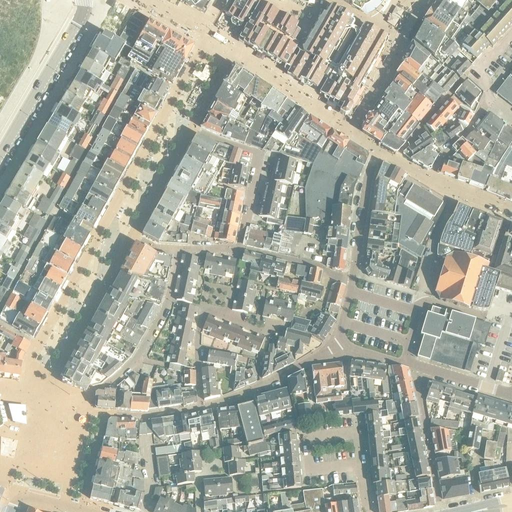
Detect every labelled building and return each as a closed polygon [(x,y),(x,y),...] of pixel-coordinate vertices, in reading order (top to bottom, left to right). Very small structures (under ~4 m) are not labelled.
[(179,0),(180,0),(190,6),(204,14),(212,0),(179,0)] [(230,19),(232,18),(232,19),(233,21),(235,20),(242,24),(253,4),(252,4),(253,2),(255,1),(255,0),(229,0),(227,1),(228,3),(226,4),(226,6),(224,10),(225,14),(229,17),(230,19)] [(341,0),(366,14),(368,14),(370,13),(372,12),(374,11),(376,9),(377,8),(379,6),(380,5),(381,3),(382,1),(382,0),(341,0)] [(431,9),(459,28),(462,30),(467,24),(463,21),(467,16),(443,0),(437,0),(432,9),(431,9)] [(443,0),(467,16),(463,21),(467,24),(466,25),(471,30),(475,33),(490,15),(487,13),(471,0),(443,0)] [(471,0),(487,13),(497,0),(471,0)] [(490,15),(475,33),(489,45),(492,48),(497,42),(496,41),(500,37),(501,37),(509,29),(509,28),(511,23),(511,1),(510,0),(497,0),(487,13),(490,15)] [(248,22),(239,38),(240,41),(280,65),(281,63),(286,66),(286,65),(291,56),(296,48),(295,47),(293,40),(295,40),(300,31),(295,29),(298,24),(259,2),(252,15),(252,17),(251,17),(249,20),(250,22),(248,22)] [(291,56),(286,65),(288,66),(291,67),(287,74),(309,87),(311,87),(312,86),(317,88),(326,73),(323,71),(329,61),(333,60),(335,56),(334,51),(340,42),(344,41),(346,37),(345,33),(348,28),(350,30),(353,25),(351,23),(352,21),(351,20),(352,18),(347,15),(347,13),(345,14),(331,6),(328,11),(327,10),(324,14),(323,13),(320,18),(319,18),(305,42),(302,43),(302,46),(296,58),(293,57),(291,56)] [(454,35),(459,28),(431,9),(422,23),(448,41),(449,40),(449,39),(453,42),(457,37),(454,35)] [(130,45),(144,19),(133,13),(119,39),(130,45)] [(143,68),(147,70),(169,32),(149,21),(150,21),(149,20),(126,58),(135,64),(143,68)] [(442,65),(443,63),(448,58),(441,53),(445,48),(444,45),(448,41),(422,23),(412,41),(433,58),(442,65)] [(360,35),(355,32),(349,42),(350,42),(345,51),(344,50),(338,60),(339,62),(342,64),(340,67),(333,69),(333,70),(334,72),(332,76),(330,75),(319,93),(329,98),(327,101),(337,106),(338,110),(340,111),(339,114),(344,117),(348,116),(352,108),(351,104),(383,48),(382,48),(385,44),(388,40),(387,38),(371,29),(370,27),(368,27),(364,24),(359,31),(361,32),(360,35)] [(489,45),(475,33),(471,30),(465,36),(482,51),(484,49),(485,49),(489,45)] [(147,70),(160,77),(182,40),(169,32),(147,70)] [(92,50),(110,60),(113,62),(123,45),(105,34),(102,38),(100,37),(92,50)] [(480,53),(482,51),(465,36),(459,43),(477,59),(481,54),(480,53)] [(441,53),(448,58),(456,49),(458,47),(453,42),(449,39),(449,40),(448,41),(444,45),(445,48),(441,53)] [(193,46),(182,40),(160,77),(172,84),(193,46)] [(401,61),(403,63),(423,78),(424,76),(429,80),(429,79),(434,73),(440,66),(411,43),(409,46),(401,61)] [(460,78),(470,66),(462,58),(458,63),(457,61),(454,64),(448,59),(451,56),(454,59),(460,53),(456,49),(448,58),(443,63),(460,78)] [(87,61),(86,61),(104,71),(110,60),(92,50),(86,60),(87,61)] [(121,66),(128,71),(129,64),(120,59),(117,64),(121,66)] [(80,73),(97,82),(99,83),(105,72),(104,71),(86,61),(80,73)] [(403,63),(396,73),(419,92),(418,93),(428,101),(429,100),(434,104),(444,92),(429,80),(424,76),(423,78),(403,63)] [(114,77),(115,78),(122,81),(128,71),(121,66),(114,77)] [(224,84),(221,90),(224,91),(227,86),(230,89),(242,71),(234,66),(228,78),(227,78),(224,84)] [(434,73),(429,79),(444,92),(445,93),(458,80),(445,68),(437,76),(434,73)] [(134,70),(127,84),(162,103),(170,89),(134,70)] [(242,71),(230,89),(235,92),(236,89),(244,94),(253,79),(242,71)] [(80,73),(74,83),(91,92),(97,82),(80,73)] [(417,123),(434,104),(429,100),(428,101),(418,93),(419,92),(396,73),(395,74),(396,74),(394,76),(393,77),(392,80),(392,82),(392,83),(393,84),(392,85),(384,95),(382,99),(390,104),(402,114),(404,112),(417,123)] [(116,93),(122,81),(115,78),(109,89),(111,90),(116,93)] [(511,80),(508,78),(495,94),(511,106),(511,80)] [(244,94),(243,95),(248,99),(245,104),(248,105),(257,112),(258,112),(259,110),(261,112),(262,109),(260,109),(271,91),(253,79),(244,94)] [(466,81),(460,87),(475,101),(480,94),(466,81)] [(74,83),(67,94),(84,104),(91,92),(74,83)] [(156,115),(162,103),(127,84),(120,95),(156,115)] [(221,90),(215,101),(237,115),(242,107),(237,104),(241,96),(235,92),(230,89),(227,86),(224,91),(221,90)] [(470,108),(475,101),(460,87),(454,94),(470,108)] [(111,90),(105,100),(110,103),(116,93),(111,90)] [(271,91),(260,109),(262,109),(277,115),(286,101),(271,91)] [(67,94),(61,105),(78,115),(84,104),(67,94)] [(120,95),(114,106),(149,126),(156,115),(120,95)] [(442,107),(451,115),(458,108),(460,105),(451,97),(449,100),(449,99),(442,107)] [(361,132),(380,143),(388,132),(389,133),(403,114),(402,114),(390,104),(382,99),(372,114),(361,128),(361,132)] [(103,100),(97,111),(104,115),(110,103),(105,100),(103,100)] [(215,101),(208,113),(218,118),(218,117),(236,123),(248,130),(254,121),(253,120),(257,112),(248,105),(246,109),(242,107),(237,115),(215,101)] [(254,121),(248,130),(250,131),(256,133),(259,134),(266,119),(277,127),(279,125),(282,127),(295,108),(286,101),(277,115),(262,109),(261,112),(259,110),(258,112),(257,112),(253,120),(254,121)] [(71,127),(78,115),(61,105),(54,117),(71,127)] [(107,118),(143,137),(149,126),(114,106),(107,118)] [(436,114),(445,123),(451,115),(442,107),(436,114)] [(266,119),(259,134),(269,138),(274,132),(287,141),(292,133),(305,115),(295,108),(282,127),(279,125),(277,127),(266,119)] [(87,120),(92,123),(98,126),(104,115),(97,111),(93,110),(90,115),(93,117),(92,120),(89,119),(87,120)] [(464,124),(467,126),(473,115),(464,110),(458,121),(459,122),(458,124),(458,125),(460,128),(464,124)] [(388,132),(380,143),(394,152),(397,151),(403,145),(404,143),(419,124),(417,123),(404,112),(402,114),(403,114),(389,133),(388,132)] [(208,113),(200,128),(221,137),(244,144),(250,131),(248,130),(236,123),(218,117),(218,118),(208,113)] [(489,142),(494,145),(504,125),(488,113),(474,131),(489,142)] [(445,123),(436,114),(425,126),(433,133),(440,125),(441,127),(445,123)] [(296,136),(310,144),(311,142),(322,149),(326,142),(332,131),(321,124),(309,116),(296,136)] [(54,117),(47,128),(68,140),(73,143),(74,142),(72,140),(73,138),(68,135),(69,134),(67,133),(71,127),(54,117)] [(101,129),(102,129),(137,149),(143,138),(143,137),(107,118),(101,129)] [(92,123),(85,135),(91,138),(98,126),(92,123)] [(444,131),(448,137),(450,140),(462,131),(467,126),(464,124),(460,128),(458,125),(446,133),(444,131)] [(511,131),(504,125),(494,145),(490,153),(488,158),(482,169),(482,170),(480,175),(472,172),(468,183),(484,189),(489,179),(490,180),(495,170),(494,170),(511,141),(511,131)] [(59,155),(68,140),(47,128),(38,144),(59,155)] [(102,129),(89,152),(125,171),(137,149),(102,129)] [(250,131),(244,144),(251,146),(256,133),(250,131)] [(322,149),(312,167),(304,189),(305,220),(321,222),(328,222),(330,209),(350,211),(353,190),(357,182),(363,166),(356,162),(357,160),(344,151),(349,142),(334,132),(332,131),(326,142),(322,149)] [(438,148),(430,137),(426,131),(417,137),(420,140),(407,148),(403,152),(403,154),(410,160),(428,169),(431,168),(440,151),(438,148)] [(443,141),(448,137),(444,131),(438,135),(443,141)] [(484,149),(489,142),(474,131),(465,140),(473,145),(470,149),(475,154),(479,152),(488,158),(490,153),(484,149)] [(256,133),(251,146),(265,152),(270,154),(271,152),(312,167),(322,149),(311,142),(310,144),(296,136),(292,133),(287,141),(274,132),(269,138),(259,134),(256,133)] [(442,141),(443,141),(438,135),(436,132),(430,136),(438,148),(444,144),(442,141)] [(84,134),(77,146),(85,150),(91,138),(85,135),(84,134)] [(196,135),(191,145),(217,161),(230,165),(236,167),(241,152),(216,143),(215,145),(196,135)] [(475,154),(470,149),(461,139),(451,148),(456,153),(449,160),(464,165),(475,154)] [(511,141),(494,170),(495,170),(490,180),(489,179),(484,189),(486,190),(511,200),(511,141)] [(367,153),(349,142),(344,151),(357,160),(356,162),(363,166),(368,156),(367,153)] [(38,144),(31,156),(52,167),(59,155),(38,144)] [(73,159),(71,162),(76,165),(85,150),(77,146),(75,144),(69,156),(73,159)] [(217,161),(191,145),(190,146),(172,180),(171,180),(194,191),(204,172),(208,175),(211,169),(213,170),(217,161)] [(125,172),(125,171),(89,152),(83,164),(118,183),(124,172),(125,172)] [(436,173),(456,179),(468,183),(472,172),(480,175),(482,170),(482,169),(488,158),(479,152),(475,154),(464,165),(449,160),(445,158),(442,167),(439,166),(436,173)] [(48,173),(52,167),(31,156),(24,167),(42,177),(46,172),(48,173)] [(275,170),(292,174),(295,175),(298,163),(278,158),(277,164),(276,164),(275,170)] [(70,161),(63,173),(70,177),(76,165),(71,162),(70,161)] [(396,200),(405,185),(402,183),(407,175),(382,163),(375,182),(371,212),(394,215),(396,200)] [(83,164),(77,175),(112,194),(118,183),(83,164)] [(236,167),(230,165),(229,171),(222,169),(222,174),(247,179),(249,169),(236,167)] [(24,167),(13,187),(31,198),(42,177),(24,167)] [(290,185),(292,174),(275,170),(274,175),(275,175),(273,181),(290,185)] [(63,189),(70,177),(63,173),(56,185),(57,186),(63,189)] [(245,189),(247,179),(222,174),(221,177),(219,177),(218,180),(221,181),(221,179),(228,180),(227,185),(245,189)] [(106,206),(112,194),(77,175),(70,186),(106,206)] [(165,191),(196,206),(197,207),(200,194),(194,191),(171,180),(165,191)] [(264,194),(285,199),(286,195),(280,194),(281,185),(267,182),(265,188),(264,194)] [(397,244),(420,258),(424,248),(419,245),(432,223),(429,222),(432,216),(434,217),(442,203),(430,196),(431,194),(426,191),(425,193),(412,185),(412,187),(406,183),(405,185),(396,200),(394,215),(402,217),(400,224),(399,231),(398,237),(397,244)] [(43,197),(40,203),(52,210),(63,189),(57,186),(49,200),(43,197)] [(70,186),(64,198),(99,218),(106,206),(70,186)] [(208,196),(221,199),(242,204),(244,195),(215,188),(210,186),(205,196),(208,196)] [(33,199),(31,198),(13,187),(6,198),(27,211),(33,199)] [(160,202),(191,217),(193,209),(193,206),(196,208),(196,207),(196,206),(165,191),(160,202)] [(196,207),(202,209),(205,209),(208,196),(205,196),(200,194),(197,207),(196,206),(196,207)] [(263,199),(262,205),(276,209),(278,201),(284,203),(285,199),(264,194),(262,199),(263,199)] [(218,210),(219,204),(221,199),(208,196),(205,209),(204,215),(212,217),(213,209),(218,210)] [(6,198),(0,208),(15,218),(18,214),(23,217),(27,211),(6,198)] [(80,226),(82,223),(93,229),(99,218),(64,198),(58,208),(64,211),(63,212),(75,219),(73,222),(72,225),(71,225),(63,239),(82,249),(90,235),(78,229),(80,226)] [(221,199),(219,204),(223,205),(223,201),(225,202),(224,211),(223,213),(239,216),(242,204),(221,199)] [(175,223),(180,224),(188,227),(191,217),(160,202),(154,211),(154,212),(172,221),(175,223)] [(52,210),(40,203),(36,210),(48,216),(52,210)] [(441,294),(439,300),(440,301),(440,300),(445,301),(444,302),(445,302),(445,301),(456,304),(456,305),(456,306),(457,305),(468,308),(469,308),(470,308),(473,309),(482,311),(488,310),(495,289),(499,274),(493,271),(486,269),(488,264),(489,261),(482,259),(470,255),(476,236),(474,236),(463,231),(461,230),(470,210),(457,204),(452,215),(453,215),(452,217),(451,217),(450,219),(448,222),(447,224),(445,227),(444,229),(443,232),(442,234),(441,237),(440,240),(439,243),(438,246),(438,251),(437,255),(444,257),(444,258),(445,258),(441,274),(439,274),(439,275),(440,275),(435,291),(434,291),(434,292),(441,294)] [(276,209),(262,205),(260,211),(260,210),(258,217),(274,220),(276,209)] [(190,232),(209,238),(212,228),(209,227),(211,222),(200,218),(202,209),(196,207),(196,208),(193,221),(190,232)] [(0,208),(0,223),(11,230),(15,232),(17,228),(13,226),(17,219),(15,218),(0,208)] [(321,222),(320,228),(327,228),(348,231),(350,211),(330,209),(328,222),(321,222)] [(237,228),(239,216),(223,213),(224,211),(220,210),(219,214),(223,215),(221,224),(237,228)] [(463,231),(474,236),(480,223),(481,223),(485,216),(472,211),(463,231)] [(172,221),(154,212),(149,220),(148,223),(164,231),(167,232),(169,228),(169,227),(172,221)] [(28,225),(29,226),(40,231),(46,221),(34,214),(28,225)] [(369,227),(399,231),(400,224),(394,224),(390,223),(389,224),(386,224),(387,216),(371,214),(369,227)] [(502,222),(485,216),(481,223),(480,223),(474,236),(476,236),(470,255),(482,259),(484,255),(490,257),(502,222)] [(55,235),(63,221),(60,219),(58,221),(53,218),(47,230),(55,235)] [(283,228),(283,230),(303,232),(305,220),(286,218),(284,223),(283,228)] [(305,220),(303,232),(303,234),(311,235),(313,227),(320,228),(321,222),(305,220)] [(276,234),(273,234),(270,251),(278,253),(283,230),(283,228),(284,223),(278,221),(276,226),(275,226),(274,229),(277,230),(276,234)] [(0,239),(5,242),(11,230),(0,223),(0,239)] [(142,234),(158,243),(164,231),(148,223),(142,234)] [(188,227),(180,224),(179,232),(180,232),(180,235),(186,235),(187,233),(188,227)] [(213,239),(234,243),(237,228),(221,224),(218,224),(217,228),(219,228),(218,234),(215,233),(213,239)] [(245,246),(261,250),(265,232),(265,233),(258,231),(259,229),(256,229),(257,227),(250,225),(245,246)] [(511,294),(511,225),(510,225),(510,226),(507,225),(493,271),(499,274),(495,289),(511,294)] [(23,237),(29,240),(34,243),(40,231),(29,226),(23,237)] [(388,235),(392,236),(398,237),(399,231),(369,227),(368,239),(383,241),(384,234),(388,234),(388,235)] [(346,251),(348,231),(327,228),(325,241),(327,241),(327,246),(334,248),(334,250),(346,251)] [(47,230),(39,244),(74,263),(82,249),(63,239),(55,235),(47,230)] [(261,250),(270,251),(273,234),(265,232),(261,250)] [(186,235),(180,235),(179,244),(187,245),(187,235),(186,235)] [(0,254),(4,257),(11,246),(6,243),(5,242),(0,239),(0,254)] [(25,247),(30,250),(34,243),(29,240),(25,247)] [(366,253),(367,253),(379,254),(379,255),(382,255),(382,248),(396,250),(397,245),(367,241),(366,253)] [(39,244),(31,257),(67,277),(74,263),(39,244)] [(128,276),(147,278),(159,280),(166,282),(171,257),(155,254),(136,244),(121,272),(128,276)] [(343,270),(346,251),(334,250),(334,248),(327,246),(326,251),(326,253),(331,254),(330,260),(328,259),(326,267),(332,268),(332,269),(341,272),(343,270)] [(13,262),(15,263),(21,266),(27,255),(19,250),(13,262)] [(248,270),(250,270),(257,272),(261,256),(245,252),(243,253),(241,261),(239,261),(238,268),(243,269),(245,263),(249,264),(248,270)] [(400,259),(405,260),(406,261),(408,254),(405,252),(403,258),(400,257),(400,259)] [(379,254),(367,253),(366,261),(365,261),(364,269),(366,273),(380,264),(378,261),(379,255),(379,254)] [(217,276),(220,260),(213,259),(214,255),(206,254),(203,269),(210,271),(210,274),(217,276)] [(197,258),(182,255),(180,263),(184,264),(182,271),(198,274),(199,267),(196,266),(197,258)] [(273,259),(261,256),(257,272),(269,275),(273,259)] [(60,289),(67,277),(31,257),(24,270),(60,289)] [(233,276),(236,260),(228,258),(227,262),(220,260),(217,276),(224,277),(225,274),(233,276)] [(276,283),(281,284),(282,278),(287,263),(273,259),(269,275),(278,278),(276,283)] [(391,267),(390,270),(386,281),(386,282),(397,286),(405,260),(400,259),(397,269),(391,267)] [(406,261),(405,260),(397,286),(408,289),(413,274),(406,272),(409,262),(406,261)] [(15,263),(7,277),(13,280),(21,266),(15,263)] [(383,268),(380,264),(366,273),(369,277),(377,279),(377,278),(386,281),(390,270),(383,268)] [(303,278),(302,282),(318,286),(322,271),(297,266),(295,276),(303,278)] [(35,291),(37,293),(53,301),(60,289),(24,270),(18,282),(35,291)] [(255,281),(257,272),(250,270),(248,280),(255,281)] [(176,285),(191,288),(193,281),(196,282),(198,274),(182,271),(181,278),(177,277),(176,285)] [(142,302),(143,300),(159,305),(165,289),(165,288),(163,288),(158,287),(159,280),(147,278),(128,276),(121,272),(110,290),(129,301),(132,301),(138,303),(139,301),(142,302)] [(9,287),(13,280),(7,277),(4,284),(1,288),(7,291),(9,287)] [(296,294),(298,295),(300,283),(282,278),(281,284),(279,290),(296,295),(296,294)] [(238,296),(254,299),(255,292),(252,291),(253,284),(238,280),(236,289),(240,289),(238,296)] [(35,291),(18,282),(12,291),(25,298),(27,294),(32,297),(35,291)] [(301,282),(300,283),(298,295),(296,301),(305,303),(306,300),(314,303),(315,299),(320,300),(323,289),(323,288),(319,287),(319,286),(318,286),(302,282),(301,282)] [(336,283),(332,285),(325,308),(328,309),(328,311),(338,314),(345,286),(336,283)] [(176,300),(191,304),(193,296),(190,295),(191,288),(176,285),(174,293),(177,293),(176,300)] [(98,314),(118,325),(123,317),(121,316),(125,309),(126,310),(132,301),(129,301),(110,290),(98,314)] [(46,314),(53,301),(37,293),(31,305),(46,314)] [(11,294),(4,306),(40,326),(46,314),(31,305),(11,294)] [(254,299),(238,296),(237,303),(233,302),(232,310),(247,314),(249,306),(252,307),(254,299)] [(277,316),(280,301),(273,299),(272,303),(265,301),(262,317),(270,318),(270,315),(277,316)] [(291,323),(292,319),(295,307),(287,306),(288,302),(280,301),(277,316),(284,318),(283,321),(291,323)] [(178,312),(176,319),(192,322),(193,315),(197,316),(198,308),(183,305),(181,312),(178,312)] [(0,320),(33,338),(40,326),(4,306),(0,314),(0,320)] [(417,357),(469,373),(477,345),(484,347),(490,325),(432,307),(430,314),(427,313),(420,335),(423,336),(417,357)] [(126,329),(118,325),(98,314),(92,324),(112,335),(113,332),(117,334),(116,337),(136,348),(141,338),(126,329)] [(329,331),(335,321),(323,315),(319,314),(315,323),(329,331)] [(208,315),(202,330),(209,333),(208,336),(215,339),(221,324),(214,322),(216,318),(208,315)] [(178,327),(177,334),(192,338),(194,330),(190,329),(192,322),(176,319),(175,326),(178,327)] [(291,323),(288,329),(304,334),(309,326),(310,323),(292,319),(291,323)] [(228,327),(221,324),(215,339),(222,342),(223,338),(230,341),(236,326),(229,323),(228,327)] [(312,327),(309,326),(304,334),(311,335),(312,335),(323,342),(329,331),(315,323),(312,327)] [(86,334),(104,344),(130,358),(136,348),(116,337),(115,338),(111,336),(112,335),(92,324),(86,334)] [(129,325),(126,329),(141,338),(147,328),(134,325),(133,327),(129,325)] [(244,329),(236,326),(230,341),(237,344),(236,347),(243,350),(249,335),(242,333),(244,329)] [(16,336),(5,329),(1,335),(13,342),(16,336)] [(295,348),(295,354),(301,355),(302,344),(309,346),(311,336),(286,329),(283,339),(295,342),(295,348)] [(86,334),(72,359),(108,379),(122,366),(109,359),(113,353),(102,347),(104,344),(86,334)] [(190,346),(192,338),(177,334),(175,342),(172,341),(170,348),(185,352),(187,345),(190,346)] [(249,335),(243,350),(250,353),(251,349),(259,352),(264,337),(257,334),(255,338),(249,335)] [(13,342),(11,344),(10,346),(19,350),(16,354),(16,355),(22,357),(30,344),(16,336),(13,342)] [(278,338),(276,346),(275,353),(282,355),(283,357),(285,356),(283,352),(285,346),(292,347),(295,348),(295,342),(283,339),(278,338)] [(272,373),(275,353),(276,346),(269,345),(268,354),(264,354),(263,362),(261,362),(260,367),(264,368),(262,379),(272,373)] [(170,364),(179,366),(184,367),(186,367),(188,359),(184,359),(185,352),(170,348),(168,356),(172,357),(170,364)] [(202,363),(221,366),(223,354),(204,351),(202,363)] [(282,355),(275,353),(272,373),(294,363),(289,354),(285,356),(283,357),(282,355)] [(236,369),(236,362),(237,356),(223,354),(221,366),(230,367),(229,374),(235,375),(235,373),(236,369)] [(19,377),(22,357),(16,355),(15,362),(4,360),(2,374),(19,377)] [(101,385),(108,379),(72,359),(61,379),(84,392),(87,385),(92,387),(101,385)] [(363,391),(361,379),(360,378),(363,363),(349,361),(348,369),(350,369),(349,377),(356,378),(357,392),(363,391)] [(327,379),(328,385),(328,389),(330,388),(334,387),(334,388),(343,387),(341,364),(341,363),(330,364),(331,378),(327,379)] [(375,364),(363,363),(360,378),(361,379),(367,380),(369,393),(374,393),(373,380),(372,380),(375,364)] [(168,369),(180,372),(179,366),(170,364),(169,364),(168,369)] [(327,379),(331,378),(330,364),(311,367),(313,387),(328,385),(327,379)] [(383,394),(389,394),(387,377),(385,377),(386,366),(375,364),(372,380),(373,380),(381,382),(383,394)] [(184,367),(179,366),(180,372),(180,382),(184,382),(184,386),(195,386),(194,371),(184,371),(184,367)] [(390,386),(396,384),(410,381),(408,370),(408,369),(407,369),(388,366),(387,373),(389,377),(394,376),(395,381),(390,383),(390,386)] [(202,385),(214,384),(213,368),(201,369),(202,385)] [(234,391),(246,386),(243,378),(243,372),(243,370),(236,369),(235,373),(235,375),(234,391)] [(250,369),(243,372),(243,378),(246,386),(256,382),(253,377),(256,375),(253,369),(250,370),(250,369)] [(505,372),(498,370),(495,381),(501,383),(505,372)] [(306,393),(303,371),(302,371),(287,379),(290,395),(306,393)] [(133,373),(127,378),(134,386),(138,376),(133,373)] [(117,387),(116,391),(114,409),(115,410),(129,411),(130,411),(131,397),(132,394),(122,394),(124,380),(117,387)] [(132,393),(132,394),(131,397),(130,411),(147,412),(147,410),(155,409),(157,409),(155,393),(153,393),(150,393),(152,381),(143,380),(141,394),(132,393)] [(170,407),(182,405),(180,389),(174,390),(173,380),(166,381),(167,391),(170,407)] [(414,398),(410,381),(396,384),(399,401),(414,398)] [(426,398),(438,401),(443,386),(431,382),(426,398)] [(204,400),(220,397),(219,390),(215,391),(214,384),(202,385),(204,400)] [(315,404),(334,401),(341,400),(341,395),(340,393),(333,394),(333,396),(331,396),(330,388),(328,389),(328,385),(313,387),(315,404)] [(443,406),(448,408),(453,392),(454,393),(455,390),(443,386),(438,401),(444,403),(443,406)] [(183,407),(197,403),(195,391),(194,391),(194,388),(180,389),(182,405),(183,407)] [(290,409),(285,389),(274,392),(279,412),(290,409)] [(96,408),(106,409),(114,410),(114,409),(116,391),(105,390),(104,391),(103,392),(97,391),(95,393),(94,406),(96,408)] [(157,409),(170,407),(167,391),(155,393),(157,409)] [(269,415),(279,412),(274,392),(263,395),(269,415)] [(453,411),(459,413),(465,396),(454,393),(453,392),(448,408),(447,411),(452,413),(453,411)] [(259,418),(269,415),(263,395),(254,398),(259,418)] [(476,399),(465,396),(459,413),(460,413),(460,414),(470,417),(471,415),(472,415),(476,399)] [(470,417),(472,418),(473,418),(488,423),(511,430),(511,407),(477,396),(476,399),(472,415),(471,415),(470,417)] [(359,415),(366,414),(377,413),(376,402),(364,403),(359,404),(358,398),(351,399),(352,414),(359,414),(359,415)] [(399,401),(396,402),(396,408),(400,407),(403,420),(417,417),(415,404),(414,398),(399,401)] [(344,400),(341,400),(334,401),(335,416),(352,414),(351,399),(344,400)] [(266,448),(265,443),(264,437),(263,434),(261,435),(252,403),(236,407),(242,428),(246,442),(246,446),(248,451),(249,456),(268,452),(266,448)] [(305,410),(310,410),(309,403),(297,405),(300,420),(306,419),(305,410)] [(10,408),(13,421),(25,424),(24,417),(26,417),(26,414),(24,414),(24,407),(10,408)] [(236,407),(227,409),(229,429),(242,428),(236,407)] [(219,430),(229,429),(227,409),(216,410),(219,430)] [(199,427),(199,432),(200,432),(200,434),(208,433),(208,437),(215,436),(210,410),(197,414),(199,427)] [(395,415),(395,413),(395,410),(391,411),(379,412),(379,413),(377,413),(366,414),(367,427),(381,425),(380,418),(387,417),(387,416),(395,415)] [(197,414),(186,416),(188,434),(199,432),(199,427),(197,414)] [(172,430),(173,439),(174,439),(175,445),(175,446),(175,447),(180,445),(179,436),(188,434),(186,416),(173,418),(175,430),(172,430)] [(166,438),(168,437),(168,438),(168,439),(173,439),(172,430),(175,430),(173,418),(161,419),(163,436),(165,436),(166,438)] [(289,422),(282,423),(284,431),(295,428),(293,420),(293,421),(292,418),(288,419),(289,422)] [(473,418),(472,418),(466,448),(478,450),(481,430),(487,431),(488,423),(473,418)] [(116,462),(123,463),(125,453),(120,452),(121,443),(117,443),(117,440),(115,440),(117,430),(115,430),(116,419),(110,419),(108,420),(105,438),(104,437),(101,449),(117,452),(116,462)] [(135,440),(135,437),(124,436),(125,431),(129,431),(129,419),(116,419),(115,430),(117,430),(115,440),(117,440),(119,440),(135,440)] [(135,419),(129,419),(129,431),(125,431),(124,436),(135,437),(136,430),(134,430),(135,419)] [(151,421),(151,422),(152,431),(164,442),(165,441),(166,443),(168,441),(168,439),(168,438),(168,437),(166,438),(165,436),(163,436),(161,419),(151,421)] [(394,437),(407,435),(420,433),(418,419),(404,422),(405,430),(399,430),(399,432),(394,433),(394,437)] [(274,434),(284,431),(282,423),(272,426),(274,434)] [(367,427),(368,440),(386,438),(394,437),(394,433),(389,433),(389,432),(382,433),(381,425),(367,427)] [(264,437),(274,434),(272,426),(262,429),(263,434),(264,437)] [(507,429),(500,427),(499,433),(507,436),(507,429)] [(430,429),(432,439),(435,454),(451,451),(449,440),(451,440),(451,436),(453,435),(454,431),(430,429)] [(407,435),(409,448),(423,446),(420,433),(407,435)] [(270,442),(265,443),(266,448),(296,445),(295,434),(277,435),(278,442),(270,442)] [(387,444),(386,438),(368,440),(369,453),(383,451),(383,445),(387,444)] [(182,444),(183,450),(192,450),(191,442),(182,444)] [(486,443),(483,459),(493,460),(496,445),(486,443)] [(175,446),(165,447),(166,454),(176,453),(175,447),(175,446),(175,445),(175,446)] [(297,455),(296,445),(266,448),(268,452),(270,451),(271,452),(279,451),(280,457),(297,455)] [(165,447),(154,449),(155,456),(166,454),(165,447)] [(223,448),(224,463),(244,460),(240,460),(240,453),(238,453),(237,447),(223,448)] [(117,452),(101,449),(98,461),(115,466),(116,462),(117,452)] [(424,449),(410,452),(406,453),(408,461),(412,461),(413,465),(426,462),(424,449)] [(125,452),(125,453),(123,463),(136,466),(138,455),(133,454),(125,452)] [(180,465),(200,462),(200,455),(199,455),(198,452),(181,454),(182,460),(179,460),(180,465)] [(299,466),(297,455),(280,457),(280,463),(272,464),(268,464),(263,465),(263,469),(272,469),(299,466)] [(170,472),(169,466),(168,456),(156,458),(157,468),(158,478),(162,477),(170,476),(170,472)] [(370,458),(371,471),(385,470),(384,457),(370,458)] [(438,475),(464,470),(458,471),(456,459),(435,459),(438,475)] [(244,460),(224,463),(228,463),(229,476),(244,475),(243,468),(245,468),(244,460)] [(130,488),(131,479),(131,478),(132,478),(132,477),(143,480),(141,476),(139,470),(137,469),(138,466),(136,466),(123,463),(116,462),(115,466),(98,461),(92,486),(104,489),(111,490),(115,490),(143,492),(144,482),(133,479),(132,488),(130,488)] [(201,469),(200,462),(180,465),(180,469),(183,469),(184,474),(193,473),(201,472),(200,469),(201,469)] [(429,475),(426,462),(413,465),(415,478),(429,475)] [(489,472),(478,474),(479,481),(477,481),(479,493),(480,493),(494,490),(492,479),(493,479),(492,472),(492,465),(493,462),(483,462),(484,468),(488,467),(489,472)] [(494,490),(509,487),(507,476),(505,469),(498,470),(497,464),(492,465),(492,472),(493,479),(492,479),(494,490)] [(300,477),(299,466),(272,469),(273,474),(281,473),(282,479),(300,477)] [(386,483),(385,470),(371,471),(373,484),(376,484),(386,483)] [(466,478),(465,478),(464,470),(438,475),(439,478),(440,482),(443,500),(469,495),(466,478)] [(173,476),(173,480),(176,480),(177,485),(193,483),(193,480),(194,480),(193,473),(184,474),(173,476)] [(262,491),(274,491),(301,488),(300,477),(282,479),(282,485),(274,485),(262,486),(262,491)] [(217,479),(218,496),(226,495),(226,494),(232,493),(231,478),(217,479)] [(429,478),(408,481),(409,493),(431,489),(429,478)] [(218,496),(217,479),(203,481),(204,496),(211,495),(211,497),(218,496)] [(408,481),(386,483),(376,484),(377,498),(378,511),(390,511),(388,498),(394,498),(394,496),(395,495),(394,494),(405,493),(407,498),(413,498),(414,500),(405,501),(403,499),(395,500),(396,511),(404,511),(432,507),(431,507),(433,505),(431,489),(409,493),(408,481)] [(109,504),(109,503),(110,497),(114,495),(115,490),(111,490),(104,489),(92,486),(89,499),(109,504)] [(356,493),(356,486),(344,487),(345,494),(356,493)] [(164,511),(170,500),(165,498),(164,500),(157,498),(162,487),(155,488),(152,500),(157,503),(153,511),(164,511)] [(327,494),(333,493),(333,495),(345,494),(344,487),(332,488),(326,489),(327,494)] [(143,492),(115,490),(114,495),(110,497),(109,503),(113,504),(113,505),(140,511),(144,492),(143,492)] [(280,493),(281,511),(284,511),(285,511),(292,511),(291,511),(324,511),(323,500),(322,490),(302,492),(303,504),(289,506),(289,502),(287,502),(287,493),(280,493)] [(335,511),(334,504),(333,498),(323,500),(324,511),(335,511)] [(174,501),(170,500),(164,511),(175,511),(177,506),(173,504),(174,501)] [(210,511),(221,510),(221,505),(226,505),(226,503),(226,500),(207,502),(203,503),(203,510),(209,509),(210,511)] [(358,511),(357,501),(346,502),(347,511),(358,511)] [(335,511),(347,511),(346,502),(334,504),(335,511)]
